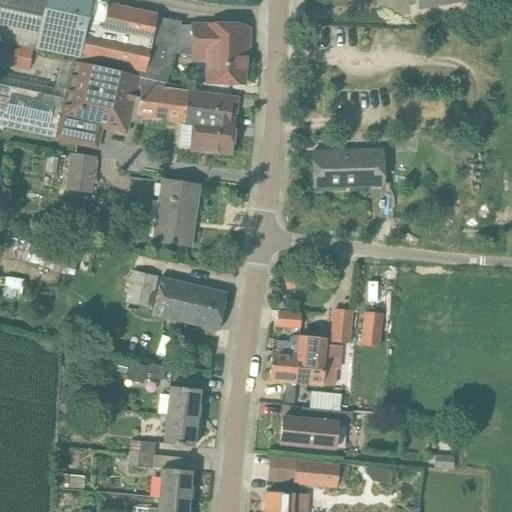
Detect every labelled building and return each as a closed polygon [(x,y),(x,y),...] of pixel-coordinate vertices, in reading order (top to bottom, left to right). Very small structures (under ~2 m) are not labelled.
[(0,0),(0,42),(71,58),(71,57),(168,79),(174,55),(192,55),(192,61),(208,61),(208,84),(244,84),(245,26),(209,25),(192,25),(181,26),(182,22),(157,18),(157,15),(107,5),(108,0),(0,0)] [(406,0),(408,5),(416,4),(417,10),(461,3),(462,7),(464,6),(464,3),(479,0),(481,3),(483,2),(481,0),(406,0)] [(0,44),(0,65),(28,71),(31,50),(0,44)] [(71,57),(71,58),(60,99),(0,85),(0,130),(2,131),(3,127),(60,140),(59,141),(98,149),(103,130),(128,135),(129,122),(139,123),(141,115),(192,124),(191,152),(232,155),(235,120),(230,120),(232,103),(189,99),(190,91),(164,87),(164,83),(167,83),(168,79),(71,57)] [(384,187),(383,150),(312,152),(314,189),(384,187)] [(64,189),(91,193),(97,156),(70,153),(64,189)] [(193,222),(198,187),(162,182),(155,243),(186,246),(190,221),(193,222)] [(511,232),(511,199),(490,201),(491,233),(511,232)] [(131,240),(147,242),(148,226),(133,224),(131,240)] [(296,265),(280,269),(287,291),(303,286),(296,265)] [(150,309),(157,279),(132,273),(125,303),(150,309)] [(218,331),(227,294),(158,279),(150,316),(218,331)] [(352,312),(333,309),(330,343),(349,345),(352,312)] [(299,328),(301,315),(275,312),(274,325),(299,328)] [(364,313),(361,346),(378,347),(382,315),(364,313)] [(299,353),(297,384),(322,386),(322,385),(334,386),(335,369),(339,369),(341,347),(326,346),(326,341),(304,338),(303,353),(299,353)] [(297,384),(299,353),(295,352),(296,342),(279,340),(278,352),(272,352),(270,382),(297,384)] [(128,364),(118,361),(116,371),(126,373),(128,364)] [(128,378),(143,382),(147,366),(132,363),(128,378)] [(148,377),(172,383),(175,371),(151,364),(148,377)] [(167,416),(197,419),(200,391),(169,389),(167,416)] [(309,409),(310,409),(340,412),(342,396),(311,392),(309,409)] [(309,421),(283,418),(280,444),(335,450),(337,425),(352,427),(353,414),(310,409),(309,421)] [(194,448),(197,419),(167,416),(164,445),(194,448)] [(140,444),(139,456),(154,457),(155,445),(140,444)] [(433,469),(453,470),(454,456),(434,455),(433,469)] [(153,470),(154,457),(139,456),(138,469),(153,470)] [(339,466),(295,462),(293,484),(337,488),(338,481),(339,466)] [(349,467),(339,466),(338,481),(348,482),(349,467)] [(388,471),(374,469),(372,482),(386,484),(388,471)] [(160,498),(189,500),(191,472),(162,470),(160,498)] [(56,488),(84,490),(84,476),(57,475),(56,488)] [(266,493),(265,511),(306,511),(307,494),(266,493)] [(188,511),(189,500),(160,498),(158,511),(188,511)]
